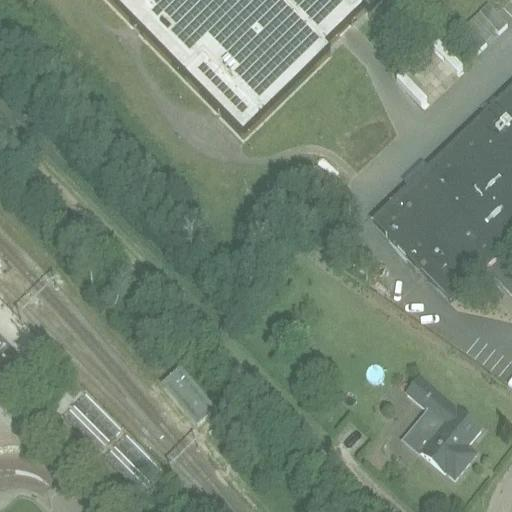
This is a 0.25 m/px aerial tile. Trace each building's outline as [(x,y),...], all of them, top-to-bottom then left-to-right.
[(104,0),(243,142),(330,57),(325,52),(364,14),(369,20),(388,0),(104,0)] [(458,35),(477,55),(486,47),(483,44),(495,33),(497,36),(506,28),(487,7),(458,35)] [(423,45),(398,69),(403,75),(429,50),(423,45)] [(462,71),(437,45),(431,50),(456,76),(462,71)] [(420,108),(426,103),(401,77),(396,83),(420,108)] [(450,304),(511,244),(511,92),(374,225),(450,304)] [(0,371),(12,383),(25,371),(17,364),(21,360),(0,338),(0,371)] [(161,389),(196,430),(214,414),(180,373),(161,389)] [(419,381),(406,396),(428,415),(416,430),(430,442),(420,455),(444,475),(445,474),(454,482),(469,464),(463,459),(470,452),(466,449),(480,433),(419,381)]
